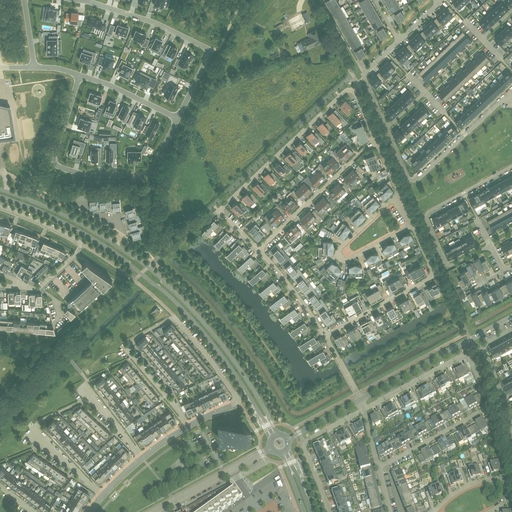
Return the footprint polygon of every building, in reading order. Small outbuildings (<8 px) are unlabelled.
[(460,8),(464,4),(465,5),(466,5),(464,4),(460,0),(453,0),(453,1),(454,2),(451,4),(457,10),(459,8),(460,8)] [(496,5),(498,6),(504,13),(509,8),(507,6),(503,2),(501,0),(496,5)] [(329,7),(332,12),(340,7),(337,2),(329,7)] [(392,12),(394,11),(399,8),(400,7),(397,2),(389,7),(392,12)] [(374,8),(371,3),(363,7),(366,13),(374,8)] [(446,7),(441,12),(448,19),(453,15),(452,14),(455,12),(449,6),(447,8),(446,7)] [(498,6),(494,10),(500,17),(504,13),(498,6)] [(45,18),(55,20),(56,11),(53,11),(53,9),(50,9),(50,8),(43,7),(42,14),(46,14),(45,18)] [(343,13),(340,7),(332,12),(335,17),(343,13)] [(66,16),(71,17),(70,20),(81,21),(82,16),(78,15),(79,9),(72,8),(72,10),(67,9),(66,16)] [(377,13),(374,8),(366,13),(369,18),(377,13)] [(404,17),(399,8),(394,11),(399,20),(404,17)] [(488,13),(489,14),(495,21),(500,17),(494,10),(492,9),(488,13)] [(438,17),(435,19),(441,25),(443,23),(444,23),(448,19),(441,12),(437,16),(438,17)] [(346,18),(343,13),(335,17),(338,22),(346,18)] [(369,18),(372,23),(380,18),(377,13),(369,18)] [(489,14),(485,18),(491,25),(495,21),(489,14)] [(487,29),(488,28),(491,25),(485,18),(484,17),(479,21),(487,29)] [(91,18),(89,24),(93,26),(92,27),(96,28),(95,32),(99,33),(98,37),(102,38),(104,32),(100,30),(102,25),(101,25),(102,22),(99,21),(100,20),(95,19),(91,18)] [(349,23),(346,18),(338,22),(341,28),(349,23)] [(375,28),(376,28),(382,24),(383,24),(383,23),(380,18),(372,23),(375,28)] [(432,20),(427,25),(434,32),(439,28),(438,27),(441,25),(435,19),(433,21),(432,20)] [(352,28),(349,23),(341,28),(344,33),(352,28)] [(110,25),(108,34),(112,35),(113,31),(115,32),(119,33),(118,34),(122,36),(122,35),(126,36),(128,28),(129,28),(128,28),(124,27),(124,26),(122,26),(121,26),(118,25),(117,24),(117,25),(117,27),(114,27),(115,26),(110,25)] [(387,34),(382,24),(376,28),(382,37),(387,34)] [(423,29),(424,30),(422,32),(427,38),(429,36),(430,36),(434,32),(427,25),(423,29)] [(301,42),(305,50),(314,45),(314,46),(323,41),(322,38),(324,37),(322,34),(321,34),(318,28),(308,34),(310,38),(301,42)] [(344,33),(347,38),(355,33),(352,28),(344,33)] [(504,30),(499,34),(507,42),(511,38),(504,30)] [(136,31),(132,39),(138,42),(142,44),(141,46),(146,48),(149,41),(144,39),(146,35),(136,31)] [(463,31),(458,36),(466,44),(468,42),(470,44),(472,42),(463,31)] [(418,33),(414,37),(421,45),(425,41),(425,40),(427,38),(422,32),(419,34),(418,33)] [(347,38),(350,43),(358,38),(356,35),(355,33),(347,38)] [(499,34),(495,38),(502,46),(507,42),(499,34)] [(49,40),(47,40),(49,54),(58,53),(57,40),(58,40),(57,35),(48,36),(49,40)] [(458,36),(454,40),(463,50),(465,48),(464,46),(466,44),(458,36)] [(410,43),(408,45),(413,51),(416,49),(421,45),(414,37),(409,42),(410,43)] [(162,41),(156,38),(150,49),(160,54),(163,48),(159,46),(162,41)] [(355,48),(360,45),(362,44),(361,43),(358,38),(350,43),(353,48),(353,49),(355,48)] [(454,40),(450,44),(457,52),(460,50),(461,52),(463,50),(454,40)] [(450,44),(445,48),(455,58),(457,56),(455,54),(457,52),(450,44)] [(169,50),(165,48),(162,55),(166,56),(166,55),(173,59),(178,49),(175,47),(175,46),(171,45),(169,50)] [(366,54),(360,45),(355,48),(360,57),(366,54)] [(407,57),(411,53),(413,51),(408,45),(406,47),(405,46),(400,50),(408,59),(408,58),(407,57)] [(445,48),(441,52),(449,60),(451,58),(453,60),(455,58),(445,48)] [(403,63),(408,59),(400,50),(395,55),(397,56),(394,58),(399,64),(402,61),(403,63)] [(79,55),(78,58),(79,59),(89,63),(91,58),(94,59),(96,53),(90,51),(89,54),(81,52),(80,55),(79,55)] [(179,63),(186,67),(192,56),(184,51),(180,60),(177,58),(174,65),(177,66),(179,63)] [(441,52),(436,56),(446,66),(448,64),(446,63),(449,60),(441,52)] [(479,53),(477,55),(485,65),(490,60),(483,52),(481,54),(479,53)] [(475,59),(474,61),(481,69),(485,65),(477,55),(474,58),(475,59)] [(101,57),(99,64),(104,65),(103,67),(107,69),(108,67),(112,69),(115,59),(106,56),(105,58),(101,57)] [(446,66),(436,56),(432,60),(440,69),(442,66),(444,68),(446,66)] [(388,61),(383,66),(390,73),(395,69),(395,68),(397,66),(392,60),(389,62),(388,61)] [(432,60),(428,64),(437,75),(439,73),(438,71),(440,69),(432,60)] [(127,63),(123,61),(119,69),(122,70),(120,74),(123,75),(122,76),(128,79),(130,75),(132,76),(135,70),(126,66),(127,63)] [(471,61),(468,63),(477,73),(481,69),(474,61),(472,62),(471,61)] [(467,68),(465,69),(472,77),(477,73),(468,63),(465,66),(467,68)] [(428,64),(423,69),(431,77),(433,75),(435,76),(437,75),(428,64)] [(156,66),(154,71),(161,75),(163,70),(156,66)] [(380,71),(377,74),(383,79),(386,76),(386,77),(390,73),(383,66),(379,70),(380,71)] [(423,69),(419,73),(428,83),(430,81),(429,79),(431,77),(423,69)] [(462,69),(459,72),(468,81),(472,77),(465,69),(463,71),(462,69)] [(511,75),(507,70),(502,74),(510,82),(511,80),(511,75)] [(458,76),(456,77),(463,85),(468,81),(459,72),(456,74),(458,76)] [(140,73),(136,80),(146,85),(147,84),(151,86),(155,78),(151,76),(150,78),(140,73)] [(381,81),(383,79),(377,74),(376,75),(375,74),(370,79),(374,83),(373,83),(376,89),(383,82),(381,81)] [(504,76),(500,80),(506,86),(510,82),(502,74),(504,76)] [(453,77),(450,80),(459,89),(463,85),(456,77),(455,79),(453,77)] [(449,84),(448,86),(455,93),(459,89),(450,80),(448,82),(449,84)] [(500,80),(495,84),(501,90),(502,89),(503,89),(504,87),(506,86),(500,80)] [(165,89),(159,101),(168,105),(174,93),(171,92),(174,85),(166,81),(162,88),(165,89)] [(495,84),(491,88),(497,94),(501,90),(495,84)] [(444,85),(442,88),(450,97),(454,94),(455,93),(448,86),(446,87),(444,85)] [(440,92),(439,94),(446,102),(450,97),(442,88),(439,91),(440,92)] [(491,88),(486,92),(492,98),(494,97),(496,95),(497,94),(491,88)] [(407,89),(402,93),(410,101),(415,97),(407,89)] [(486,92),(482,96),(488,103),(492,98),(486,92)] [(402,93),(398,97),(406,105),(410,101),(402,93)] [(482,96),(478,100),(484,107),(485,105),(485,106),(487,104),(488,103),(482,96)] [(92,97),(91,101),(92,101),(91,104),(103,108),(105,101),(94,97),(93,98),(92,97)] [(398,97),(394,101),(401,110),(406,105),(398,97)] [(114,99),(108,110),(114,113),(113,114),(116,116),(120,110),(117,108),(120,101),(117,99),(116,100),(114,99)] [(340,105),(344,109),(341,112),(346,117),(350,112),(348,110),(351,107),(350,106),(351,105),(347,101),(346,102),(345,100),(340,105)] [(478,100),(473,104),(479,111),(484,107),(478,100)] [(394,101),(389,106),(397,114),(401,110),(394,101)] [(0,139),(15,137),(10,106),(0,104),(0,139)] [(473,104),(469,108),(475,115),(476,114),(478,112),(479,111),(473,104)] [(123,105),(118,115),(122,118),(121,119),(126,122),(129,115),(126,114),(129,108),(123,105)] [(392,118),(397,114),(389,106),(385,110),(392,118)] [(423,106),(418,110),(424,117),(426,118),(430,114),(423,106)] [(469,108),(465,112),(471,119),(475,115),(469,108)] [(418,110),(414,114),(420,121),(424,117),(418,110)] [(337,116),(332,112),(327,116),(336,125),(339,122),(344,126),(347,122),(339,114),(337,116)] [(465,112),(460,117),(466,123),(471,119),(465,112)] [(133,113),(128,122),(139,128),(145,116),(139,113),(138,116),(133,113)] [(414,114),(409,118),(417,126),(422,122),(420,121),(414,114)] [(80,117),(77,125),(86,128),(84,131),(92,133),(93,130),(89,129),(92,121),(87,119),(83,117),(83,118),(80,117)] [(456,121),(462,127),(466,123),(460,117),(456,121)] [(409,118),(405,123),(411,129),(413,131),(417,126),(409,118)] [(149,124),(145,131),(149,133),(150,130),(157,133),(163,123),(156,119),(152,126),(149,124)] [(355,134),(355,136),(364,132),(361,125),(357,127),(356,124),(359,122),(357,120),(349,127),(351,129),(352,128),(354,131),(353,131),(354,132),(355,134)] [(317,126),(321,130),(320,131),(322,134),(323,134),(322,133),(323,133),(324,134),(327,131),(329,133),(333,129),(329,124),(326,127),(322,122),(317,126)] [(401,127),(403,129),(407,133),(411,129),(405,123),(401,127)] [(450,123),(448,125),(446,128),(453,135),(458,131),(450,123)] [(446,128),(441,132),(449,140),(453,135),(446,128)] [(398,129),(394,133),(401,141),(406,137),(405,135),(407,133),(403,129),(400,131),(398,129)] [(311,132),(306,136),(313,144),(317,140),(321,144),(325,141),(316,132),(314,134),(311,132)] [(367,138),(364,132),(355,136),(357,135),(359,139),(358,139),(357,140),(357,142),(358,143),(359,144),(362,142),(362,143),(364,142),(363,140),(367,138)] [(443,133),(440,135),(438,137),(444,144),(449,140),(441,132),(443,133)] [(438,137),(434,141),(440,148),(441,147),(443,145),(444,144),(438,137)] [(344,145),(341,148),(348,156),(353,151),(349,147),(351,145),(350,144),(346,140),(342,143),(344,145)] [(434,141),(430,145),(436,152),(440,148),(434,141)] [(300,142),(295,147),(302,154),(307,149),(310,152),(312,150),(307,145),(305,147),(300,142)] [(73,146),(70,157),(78,159),(79,153),(83,154),(86,144),(80,143),(79,147),(73,146)] [(430,145),(425,149),(431,156),(436,152),(430,145)] [(335,149),(332,153),(337,158),(339,156),(343,160),(348,156),(341,148),(337,151),(335,149)] [(102,155),(102,166),(109,166),(109,159),(113,159),(113,149),(106,149),(106,155),(102,155)] [(425,149),(421,154),(427,160),(431,156),(425,149)] [(300,163),(299,162),(301,159),(297,154),(295,156),(293,156),(289,152),(285,157),(286,158),(285,159),(288,162),(289,162),(292,164),(291,165),(294,169),(300,163)] [(330,159),(327,161),(334,169),(339,164),(335,160),(337,158),(332,153),(331,152),(330,153),(329,154),(331,156),(330,157),(330,159)] [(89,153),(89,166),(95,166),(95,159),(99,159),(99,153),(89,153)] [(365,165),(367,164),(377,160),(374,154),(373,153),(372,153),(371,153),(369,155),(370,156),(364,158),(366,162),(364,163),(365,165)] [(415,156),(423,164),(424,163),(426,161),(427,160),(421,154),(417,157),(415,156)] [(415,156),(411,161),(418,168),(423,164),(415,156)] [(129,157),(129,167),(134,167),(134,166),(142,166),(142,157),(129,157)] [(379,166),(377,160),(367,164),(370,170),(372,175),(370,177),(372,180),(377,175),(375,173),(373,169),(379,166)] [(320,163),(318,165),(318,166),(323,171),(325,169),(330,173),(334,169),(327,161),(322,166),(320,163)] [(278,162),(274,167),(280,174),(283,171),(284,173),(285,172),(287,174),(291,170),(287,166),(285,168),(284,167),(283,168),(278,162)] [(321,173),(323,171),(318,166),(314,170),(316,172),(313,174),(321,182),(325,178),(321,173)] [(364,177),(360,172),(357,174),(353,169),(348,174),(356,182),(360,178),(362,179),(364,177)] [(268,172),(263,177),(270,184),(275,180),(276,182),(279,179),(274,174),(271,176),(268,172)] [(316,186),(321,182),(313,174),(309,178),(307,176),(305,179),(309,184),(312,181),(316,186)] [(353,185),(356,182),(348,174),(343,178),(348,183),(345,186),(349,189),(350,190),(351,189),(354,186),(353,185)] [(503,181),(501,181),(506,189),(511,186),(507,178),(503,181)] [(307,186),(309,184),(305,179),(301,182),(303,184),(299,187),(307,195),(311,190),(307,186)] [(389,179),(381,187),(388,194),(392,190),(391,188),(392,186),(389,179)] [(500,182),(496,184),(501,192),(506,189),(501,181),(500,182)] [(257,182),(252,187),(259,194),(261,192),(262,193),(264,195),(269,190),(264,184),(262,186),(261,186),(257,182)] [(341,196),(346,191),(346,192),(349,189),(345,186),(344,184),(342,187),(338,183),(333,188),(341,196)] [(492,186),(491,187),(495,195),(501,192),(496,184),(492,186)] [(302,199),(307,195),(299,187),(296,190),(295,189),(291,192),(296,197),(298,195),(302,199)] [(376,192),(383,199),(388,194),(381,187),(376,192)] [(490,188),(486,190),(490,198),(495,195),(491,187),(490,188)] [(330,198),(330,199),(334,203),(337,201),(337,200),(341,196),(333,188),(329,192),(332,196),(330,198)] [(486,190),(481,193),(486,202),(485,200),(490,198),(486,190)] [(293,199),(296,197),(291,192),(287,196),(288,198),(286,200),(293,208),(298,203),(297,203),(293,199)] [(246,193),(242,197),(248,204),(251,201),(253,203),(258,199),(253,194),(250,197),(246,193)] [(481,193),(475,196),(480,205),(486,202),(481,193)] [(100,202),(99,194),(95,194),(94,200),(89,200),(90,209),(97,208),(97,207),(100,207),(100,202)] [(109,196),(109,195),(105,195),(104,202),(100,202),(100,207),(100,210),(107,209),(107,208),(110,208),(109,196)] [(120,210),(119,200),(115,200),(113,196),(111,196),(109,196),(110,208),(110,209),(113,209),(113,210),(120,210)] [(355,196),(353,198),(355,201),(360,205),(362,203),(361,202),(358,199),(355,196)] [(372,196),(368,200),(374,207),(379,203),(372,196)] [(475,208),(480,205),(475,196),(470,199),(475,208)] [(324,197),(319,201),(327,209),(330,207),(331,208),(336,204),(334,203),(330,199),(328,201),(324,197)] [(374,207),(368,200),(365,197),(363,200),(361,202),(362,203),(369,211),(374,207)] [(277,205),(282,210),(284,208),(288,212),(293,208),(286,200),(283,202),(282,201),(277,205)] [(324,212),(327,209),(319,201),(314,206),(318,210),(316,213),(321,218),(322,216),(325,214),(324,212)] [(465,201),(459,204),(464,212),(469,209),(465,201)] [(237,214),(241,211),(243,214),(247,210),(242,205),(240,207),(236,203),(231,207),(237,214)] [(459,204),(454,207),(458,215),(464,212),(459,204)] [(275,210),(272,213),(279,221),(284,217),(279,212),(282,210),(277,205),(274,208),(275,210)] [(450,209),(449,210),(453,218),(458,215),(454,207),(450,209)] [(141,216),(140,212),(136,212),(134,208),(125,210),(127,217),(128,217),(129,220),(141,216)] [(359,209),(354,213),(360,220),(365,215),(359,209)] [(511,215),(509,209),(503,212),(509,222),(511,220),(511,221),(511,215)] [(448,211),(444,213),(448,221),(453,218),(449,210),(448,211)] [(312,223),(315,220),(317,223),(322,219),(321,218),(316,213),(314,216),(309,211),(304,215),(312,223)] [(503,212),(498,215),(505,227),(507,226),(506,224),(509,222),(503,212)] [(266,221),(268,223),(270,221),(274,225),(279,221),(272,213),(268,217),(266,215),(263,218),(266,221)] [(349,217),(356,224),(360,220),(354,213),(349,217)] [(444,213),(438,216),(444,225),(443,224),(448,221),(444,213)] [(304,224),(301,226),(305,230),(308,234),(311,231),(310,229),(311,228),(309,226),(312,223),(304,215),(300,219),(304,224)] [(498,215),(493,218),(498,228),(501,226),(502,228),(505,227),(498,215)] [(138,227),(137,223),(142,220),(141,216),(129,220),(130,222),(128,223),(130,230),(132,229),(138,227)] [(438,228),(444,225),(438,216),(433,219),(438,228)] [(253,217),(248,222),(250,224),(249,225),(250,226),(250,227),(248,230),(252,234),(260,228),(254,221),(255,220),(253,217)] [(493,218),(487,221),(494,233),(497,231),(495,229),(498,228),(493,218)] [(218,222),(217,224),(213,220),(203,232),(208,236),(213,230),(217,233),(223,226),(218,222)] [(266,221),(260,228),(252,234),(257,239),(264,233),(261,230),(264,227),(268,231),(270,229),(269,228),(271,226),(268,223),(266,221)] [(350,227),(342,222),(340,221),(337,226),(336,225),(346,233),(350,227)] [(294,224),(290,229),(297,237),(305,230),(301,226),(300,226),(298,228),(298,227),(294,224)] [(11,226),(5,225),(3,234),(8,235),(6,242),(7,242),(6,245),(8,246),(10,240),(12,233),(9,232),(11,226)] [(342,238),(346,233),(336,225),(332,231),(342,238)] [(140,233),(145,230),(144,226),(138,227),(132,229),(132,232),(131,232),(133,239),(141,237),(140,233)] [(285,239),(290,244),(297,237),(290,229),(285,233),(287,236),(287,237),(285,239)] [(16,230),(14,234),(12,233),(10,240),(12,241),(13,239),(18,241),(21,231),(16,230)] [(27,234),(25,233),(21,231),(18,241),(24,243),(27,234)] [(226,232),(225,233),(216,243),(220,247),(225,241),(229,245),(235,238),(231,234),(230,235),(226,232)] [(410,233),(404,236),(409,244),(415,241),(410,233)] [(33,236),(28,234),(27,234),(24,243),(30,245),(33,236)] [(471,234),(466,237),(471,247),(477,244),(471,234)] [(38,238),(39,238),(33,236),(30,245),(35,247),(34,250),(36,251),(39,245),(36,244),(38,238)] [(403,248),(409,244),(404,236),(399,239),(400,241),(398,242),(401,247),(402,246),(403,248)] [(466,237),(460,240),(466,250),(471,247),(466,237)] [(455,243),(461,253),(466,250),(460,240),(461,242),(456,245),(455,243)] [(43,242),(41,246),(39,245),(36,251),(39,252),(40,251),(44,253),(48,244),(43,242)] [(394,242),(388,245),(392,253),(398,250),(394,242)] [(501,247),(506,256),(511,253),(506,242),(502,244),(503,245),(501,247)] [(277,243),(269,250),(272,254),(273,253),(276,257),(281,252),(283,250),(277,243)] [(455,243),(450,246),(455,256),(461,253),(455,243)] [(54,246),(52,245),(48,244),(44,253),(50,255),(54,246)] [(249,253),(247,251),(247,250),(243,246),(242,247),(238,244),(237,245),(233,249),(227,255),(232,259),(237,253),(241,257),(241,256),(244,258),(249,253)] [(388,245),(382,248),(387,257),(392,253),(388,245)] [(60,249),(55,247),(54,246),(50,255),(57,258),(60,249)] [(450,246),(444,249),(450,259),(455,256),(450,246)] [(332,254),(332,247),(318,247),(319,257),(327,257),(326,254),(332,254)] [(60,249),(57,258),(64,261),(68,258),(63,256),(65,251),(65,252),(66,251),(60,249)] [(278,261),(281,265),(290,258),(285,253),(283,254),(281,252),(276,257),(279,260),(278,261)] [(377,253),(371,255),(375,264),(381,261),(377,253)] [(371,255),(365,258),(369,266),(375,264),(371,255)] [(239,266),(243,271),(249,265),(252,269),(259,263),(255,258),(254,260),(250,256),(239,266)] [(285,267),(288,271),(293,267),(292,265),(294,263),(290,258),(281,265),(284,268),(285,267)] [(486,260),(481,262),(479,258),(474,260),(476,264),(479,268),(479,270),(484,267),(486,271),(491,269),(486,260)] [(6,272),(7,269),(11,262),(6,259),(1,269),(6,272)] [(70,301),(68,303),(67,303),(67,304),(68,304),(68,305),(69,305),(71,303),(79,311),(112,280),(87,263),(86,261),(81,266),(94,280),(71,302),(70,301)] [(331,262),(326,268),(324,266),(320,271),(327,277),(326,278),(336,266),(331,262)] [(421,262),(413,267),(419,277),(425,274),(422,268),(423,267),(421,262)] [(467,265),(469,269),(465,271),(470,280),(474,278),(472,274),(476,271),(476,270),(472,263),(471,262),(467,265)] [(297,264),(293,267),(288,271),(292,275),(290,276),(293,279),(302,273),(298,268),(299,267),(297,264)] [(16,274),(22,278),(28,268),(27,269),(21,265),(16,274)] [(340,275),(338,274),(341,270),(336,266),(326,278),(331,282),(334,279),(335,280),(335,281),(340,275)] [(411,277),(413,280),(419,277),(413,267),(404,272),(407,278),(410,276),(411,277)] [(27,281),(28,279),(33,271),(28,268),(22,278),(27,281)] [(266,271),(265,272),(262,268),(250,279),(254,283),(260,278),(264,282),(270,276),(266,271)] [(470,280),(465,271),(461,274),(463,278),(459,280),(464,289),(468,287),(466,283),(470,280)] [(396,278),(393,280),(398,289),(403,286),(401,282),(402,282),(402,280),(404,278),(401,272),(395,275),(396,278)] [(297,282),(300,286),(310,279),(308,277),(306,278),(302,273),(293,279),(296,283),(297,282)] [(511,289),(511,283),(509,277),(504,279),(506,283),(503,285),(507,292),(511,289)] [(389,285),(392,292),(398,289),(393,280),(391,281),(389,281),(388,278),(383,281),(385,287),(389,285)] [(302,291),(305,295),(314,288),(310,282),(311,281),(310,279),(300,286),(303,290),(302,291)] [(278,284),(276,285),(273,281),(261,291),(265,296),(271,291),(274,295),(281,289),(278,284)] [(427,288),(429,292),(427,294),(430,300),(434,298),(435,293),(438,294),(438,291),(439,290),(439,289),(439,287),(437,287),(435,283),(431,285),(432,286),(427,288)] [(507,292),(503,285),(500,286),(498,283),(494,285),(500,296),(507,292)] [(380,284),(371,289),(377,300),(383,297),(380,292),(383,290),(380,284)] [(500,296),(494,285),(489,288),(491,291),(488,293),(492,300),(500,296)] [(309,297),(312,301),(317,298),(315,295),(318,294),(314,288),(305,295),(308,298),(309,297)] [(365,292),(362,294),(365,301),(369,299),(371,303),(377,300),(371,289),(372,292),(367,295),(365,292)] [(476,291),(481,301),(485,298),(488,303),(492,300),(488,293),(487,291),(483,293),(481,289),(476,291)] [(465,292),(470,301),(474,299),(477,303),(481,301),(476,291),(472,294),(470,290),(465,292)] [(419,292),(413,295),(419,306),(425,303),(426,305),(429,303),(425,295),(422,296),(419,292)] [(287,299),(284,294),(272,304),(275,309),(281,304),(284,308),(292,302),(288,298),(287,299)] [(358,295),(349,300),(356,312),(356,311),(362,308),(361,308),(359,303),(362,301),(358,295)] [(313,306),(316,310),(325,304),(321,298),(319,300),(317,298),(312,301),(315,305),(313,306)] [(406,299),(400,302),(404,311),(409,308),(410,310),(414,308),(411,302),(409,303),(406,299)] [(343,303),(344,306),(344,307),(345,307),(349,315),(348,315),(348,316),(356,312),(349,300),(343,303)] [(320,313),(323,317),(328,313),(326,311),(329,309),(325,304),(316,310),(319,314),(320,313)] [(76,314),(64,306),(63,306),(64,306),(63,306),(63,307),(63,308),(63,309),(63,310),(64,311),(71,318),(76,314)] [(395,311),(393,308),(393,306),(386,310),(390,317),(391,316),(392,318),(393,319),(395,318),(395,316),(398,315),(401,314),(398,309),(395,311)] [(150,321),(156,316),(160,312),(156,308),(146,317),(150,321)] [(298,311),(297,312),(294,308),(282,317),(285,322),(291,317),(294,322),(302,316),(298,311)] [(143,321),(145,319),(137,310),(135,312),(143,321)] [(327,326),(337,321),(332,314),(330,316),(328,313),(323,317),(325,321),(324,322),(327,326)] [(378,328),(382,326),(383,328),(389,324),(385,316),(382,318),(379,313),(373,317),(377,324),(376,324),(378,328)] [(367,320),(361,324),(365,333),(369,330),(371,334),(373,333),(374,334),(377,332),(372,323),(369,325),(367,320)] [(307,326),(304,322),(291,331),(295,336),(301,331),(304,336),(312,330),(308,325),(307,326)] [(160,327),(163,330),(167,335),(175,327),(171,323),(172,323),(167,328),(165,325),(160,327)] [(55,333),(52,325),(52,326),(48,327),(46,327),(47,324),(46,324),(46,332),(55,333)] [(167,335),(170,338),(178,331),(175,327),(167,335)] [(353,328),(347,331),(351,338),(354,337),(356,340),(362,336),(359,331),(355,332),(353,328)] [(170,338),(173,342),(182,335),(178,331),(170,338)] [(173,342),(177,346),(185,339),(182,335),(173,342)] [(334,338),(337,342),(336,344),(338,344),(338,345),(339,345),(344,346),(349,343),(346,337),(343,339),(340,335),(334,338)] [(315,352),(323,347),(318,339),(316,340),(313,336),(301,345),(304,349),(310,345),(315,352)] [(136,344),(140,349),(148,341),(144,337),(145,337),(136,344)] [(177,346),(180,350),(188,343),(185,339),(177,346)] [(506,339),(501,342),(506,352),(511,349),(506,339)] [(140,349),(143,352),(151,345),(148,342),(148,341),(140,349)] [(501,342),(496,345),(501,354),(506,352),(501,342)] [(180,350),(183,354),(192,347),(188,343),(180,350)] [(143,352),(146,356),(154,349),(151,345),(143,352)] [(490,348),(495,357),(501,354),(496,345),(490,348)] [(183,354),(187,358),(195,351),(192,347),(183,354)] [(146,356),(149,360),(158,353),(154,349),(146,356)] [(325,355),(323,350),(309,358),(312,363),(319,359),(322,364),(330,359),(327,354),(325,355)] [(187,358),(190,362),(198,355),(195,351),(187,358)] [(149,360),(153,364),(161,357),(158,353),(149,360)] [(190,362),(193,366),(202,359),(198,355),(190,362)] [(153,364),(156,368),(164,361),(161,357),(153,364)] [(193,366),(197,370),(205,363),(202,359),(193,366)] [(156,368),(159,372),(168,365),(164,361),(156,368)] [(119,369),(124,375),(132,368),(127,362),(119,369)] [(197,370),(200,373),(208,366),(205,363),(197,370)] [(463,366),(458,369),(464,378),(469,376),(468,374),(471,373),(466,364),(462,366),(463,366)] [(159,372),(163,376),(171,369),(168,365),(159,372)] [(212,371),(208,366),(200,373),(203,377),(203,378),(212,371)] [(124,375),(129,380),(137,373),(132,368),(124,375)] [(163,376),(166,380),(174,373),(171,369),(163,376)] [(454,370),(450,372),(455,381),(458,380),(459,381),(464,378),(458,369),(454,371),(454,370)] [(129,380),(133,385),(141,378),(137,373),(129,380)] [(166,380),(169,384),(177,377),(174,373),(166,380)] [(445,376),(441,378),(446,388),(446,386),(453,382),(448,373),(445,375),(445,376)] [(93,379),(96,382),(94,384),(94,383),(93,383),(97,388),(106,381),(101,375),(93,379)] [(169,384),(172,388),(181,381),(177,377),(169,384)] [(133,385),(138,390),(146,383),(141,378),(133,385)] [(436,380),(433,382),(438,391),(441,389),(441,391),(446,388),(441,378),(437,381),(436,380)] [(97,388),(100,392),(109,385),(106,382),(106,381),(97,388)] [(184,384),(181,381),(172,388),(176,392),(184,385),(184,384)] [(507,392),(511,389),(511,387),(509,381),(503,384),(507,392)] [(138,390),(142,395),(150,388),(146,383),(138,390)] [(428,385),(423,388),(429,397),(434,395),(433,393),(436,392),(431,383),(427,385),(428,385)] [(224,384),(221,385),(216,388),(221,398),(226,396),(225,394),(229,392),(224,384)] [(100,392),(103,396),(112,389),(109,385),(100,392)] [(142,395),(147,401),(155,393),(150,388),(142,395)] [(216,388),(212,390),(216,400),(221,398),(216,388)] [(419,389),(415,391),(420,400),(423,399),(424,400),(429,397),(423,388),(419,390),(419,389)] [(103,396),(106,400),(115,393),(112,389),(103,396)] [(212,390),(207,392),(212,402),(216,400),(212,390)] [(207,392),(203,395),(207,404),(212,402),(207,392)] [(106,400),(109,404),(118,397),(115,393),(106,400)] [(160,399),(155,393),(147,401),(152,406),(160,399)] [(410,406),(411,406),(412,408),(416,405),(415,403),(418,402),(413,393),(410,394),(410,395),(406,397),(410,406)] [(472,396),(468,398),(473,408),(477,406),(477,404),(481,402),(482,402),(477,394),(477,395),(473,397),(472,396)] [(203,395),(198,397),(202,406),(207,404),(203,395)] [(109,404),(113,408),(122,401),(122,400),(121,401),(118,397),(109,404)] [(198,397),(193,399),(198,409),(202,406),(198,397)] [(403,410),(410,406),(406,397),(402,400),(401,399),(398,401),(403,410)] [(470,410),(473,408),(468,398),(464,400),(464,399),(459,401),(461,404),(464,411),(469,409),(470,410)] [(189,401),(188,401),(193,411),(198,409),(193,399),(189,401)] [(113,408),(116,412),(125,405),(122,401),(113,408)] [(188,401),(184,403),(184,404),(181,406),(184,413),(185,413),(184,412),(187,411),(188,414),(193,411),(188,401)] [(393,404),(388,407),(394,417),(399,414),(398,413),(401,411),(396,402),(392,404),(393,404)] [(455,405),(451,407),(457,417),(460,415),(460,414),(464,411),(461,404),(456,406),(455,405)] [(116,412),(119,416),(127,410),(124,406),(126,405),(125,405),(116,412)] [(73,414),(78,419),(85,411),(80,406),(73,414)] [(384,409),(380,410),(387,423),(390,421),(389,419),(394,417),(388,407),(384,409)] [(448,411),(444,413),(448,420),(452,418),(453,419),(457,417),(451,407),(447,409),(448,411)] [(119,416),(122,420),(130,414),(127,410),(119,416)] [(78,419),(83,424),(90,416),(85,411),(78,419)] [(169,411),(165,414),(171,424),(176,421),(169,411)] [(371,418),(372,425),(373,424),(374,423),(375,425),(383,421),(378,412),(375,413),(375,414),(371,417),(371,418)] [(438,414),(434,416),(440,426),(444,424),(443,423),(448,420),(444,413),(439,416),(438,414)] [(133,418),(130,414),(122,420),(125,424),(134,418),(134,417),(133,418)] [(165,415),(161,418),(167,426),(171,424),(165,414),(165,415)] [(83,424),(88,428),(95,420),(90,416),(83,424)] [(432,420),(427,422),(431,430),(435,427),(436,428),(440,426),(434,416),(431,418),(432,420)] [(483,419),(479,421),(485,431),(488,429),(487,427),(492,425),(488,417),(488,418),(483,420),(483,419)] [(161,418),(157,421),(163,429),(167,426),(161,418)] [(45,427),(49,431),(57,423),(53,419),(45,427),(45,426),(45,427)] [(88,428),(93,433),(101,425),(95,420),(88,428)] [(157,421),(152,423),(158,432),(163,429),(157,421)] [(476,424),(471,427),(475,434),(480,432),(481,433),(485,431),(479,421),(475,423),(476,424)] [(421,423),(418,425),(423,435),(427,433),(426,432),(431,430),(427,422),(422,425),(421,423)] [(49,431),(52,435),(60,427),(57,424),(57,423),(49,431)] [(152,423),(148,426),(154,435),(158,432),(152,423)] [(354,425),(351,427),(356,436),(358,434),(359,435),(364,433),(363,430),(362,423),(361,423),(360,424),(359,423),(354,425)] [(250,425),(217,424),(218,437),(221,442),(228,445),(252,444),(250,425)] [(93,433),(98,438),(106,430),(101,425),(93,433)] [(415,429),(410,431),(414,439),(419,436),(419,437),(423,435),(418,425),(414,427),(415,429)] [(148,426),(144,429),(150,438),(154,435),(148,426)] [(52,435),(56,438),(64,431),(60,427),(52,435)] [(466,428),(462,430),(468,440),(471,438),(471,437),(475,434),(471,427),(467,429),(466,428)] [(344,431),(340,433),(345,443),(350,440),(350,439),(352,437),(347,428),(344,430),(344,431)] [(140,432),(139,432),(146,441),(150,438),(144,429),(140,432)] [(111,435),(106,430),(98,438),(104,443),(111,435)] [(462,430),(458,432),(459,433),(455,436),(454,436),(458,444),(459,443),(463,441),(464,442),(468,440),(462,430)] [(56,438),(59,442),(67,435),(64,431),(56,438)] [(404,432),(401,435),(406,444),(410,442),(409,441),(414,439),(410,431),(405,434),(404,432)] [(135,435),(141,444),(146,441),(139,432),(135,435)] [(335,435),(332,437),(337,446),(340,444),(341,446),(345,443),(340,433),(336,436),(335,435)] [(59,442),(63,446),(71,438),(67,435),(59,442)] [(402,446),(406,444),(401,435),(397,437),(398,438),(393,441),(397,448),(402,445),(402,446)] [(63,446),(66,449),(74,442),(71,438),(63,446)] [(445,440),(442,442),(447,451),(451,449),(450,448),(454,445),(455,446),(455,445),(451,438),(450,438),(451,438),(446,441),(445,440)] [(388,442),(384,444),(389,454),(393,452),(392,450),(397,448),(393,441),(388,443),(388,442)] [(66,449),(70,453),(78,446),(74,442),(66,449)] [(314,449),(315,452),(325,448),(327,447),(325,442),(323,443),(317,445),(316,445),(316,446),(313,447),(314,447),(314,449)] [(438,445),(434,447),(438,455),(442,452),(443,454),(447,451),(442,442),(438,444),(438,445)] [(381,447),(377,449),(379,458),(385,455),(385,456),(389,454),(384,444),(380,446),(381,447)] [(130,454),(122,445),(118,449),(125,457),(130,454)] [(70,453),(73,457),(81,449),(78,446),(70,453)] [(356,450),(358,460),(368,458),(366,447),(356,450)] [(429,449),(425,451),(430,461),(434,459),(433,457),(438,455),(434,447),(429,450),(429,449)] [(317,456),(327,452),(325,448),(315,452),(317,455),(317,454),(318,456),(317,456)] [(73,457),(77,461),(84,453),(81,449),(73,457)] [(118,449),(114,453),(122,461),(125,457),(118,449)] [(425,451),(421,453),(422,454),(417,456),(421,464),(426,461),(426,463),(430,461),(425,451)] [(318,458),(319,461),(329,457),(331,456),(329,452),(327,453),(327,452),(317,456),(317,457),(318,456),(319,458),(318,458)] [(27,462),(33,466),(39,457),(33,453),(27,462)] [(88,457),(84,453),(77,461),(80,464),(88,457)] [(114,453),(111,456),(118,464),(122,461),(114,453)] [(105,458),(107,460),(114,468),(118,464),(111,456),(109,454),(105,458)] [(33,466),(39,470),(45,461),(39,457),(33,466)] [(321,466),(331,462),(329,457),(319,461),(321,464),(322,466),(321,466)] [(107,460),(103,463),(110,471),(114,468),(107,460)] [(39,470),(44,474),(50,465),(45,461),(39,470)] [(499,461),(495,462),(498,472),(500,471),(500,472),(505,471),(502,462),(500,463),(499,461)] [(322,468),(323,471),(333,467),(331,462),(321,466),(322,466),(323,467),(322,468)] [(488,464),(491,473),(491,474),(498,472),(495,462),(490,463),(491,464),(488,464)] [(103,463),(99,467),(107,475),(110,471),(103,463)] [(44,474),(50,478),(49,480),(56,469),(50,465),(44,474)] [(478,465),(474,467),(477,477),(479,476),(479,477),(484,476),(480,465),(478,466),(478,465)] [(95,470),(103,478),(107,475),(99,467),(96,470),(95,470)] [(325,475),(335,471),(333,467),(323,471),(325,473),(326,475),(325,475)] [(391,471),(394,479),(404,476),(402,471),(399,472),(397,467),(391,471)] [(468,471),(470,478),(471,479),(477,477),(474,467),(470,468),(470,471),(468,471)] [(54,484),(56,482),(62,473),(56,469),(49,480),(54,484)] [(463,482),(461,474),(459,469),(453,471),(457,484),(463,482)] [(0,477),(0,480),(3,482),(9,474),(5,471),(6,470),(0,477)] [(91,474),(99,482),(103,478),(95,470),(91,474)] [(326,477),(327,480),(337,476),(335,471),(325,475),(326,475),(326,477)] [(455,486),(455,485),(457,484),(453,471),(452,471),(453,474),(449,476),(447,477),(451,487),(455,486)] [(68,477),(62,473),(56,482),(62,486),(68,477)] [(3,482),(7,485),(13,477),(9,474),(3,482)] [(333,483),(334,483),(335,484),(339,482),(338,481),(339,481),(337,476),(327,480),(328,483),(329,483),(329,484),(329,485),(332,483),(333,484),(333,483)] [(394,479),(396,484),(406,480),(404,476),(394,479)] [(7,485),(11,488),(18,479),(17,480),(13,477),(7,485)] [(11,488),(15,492),(22,482),(18,479),(11,488)] [(396,484),(398,489),(407,485),(406,480),(396,484)] [(15,492),(19,495),(26,486),(22,483),(23,482),(22,482),(15,492)] [(81,484),(79,487),(76,492),(86,498),(89,494),(86,492),(88,489),(81,484)] [(222,511),(241,498),(242,498),(238,493),(236,490),(232,484),(227,486),(180,511),(222,511)] [(439,485),(435,486),(438,496),(444,494),(441,484),(439,485)] [(398,489),(400,494),(409,490),(407,485),(398,489)] [(19,495),(23,498),(30,489),(26,486),(19,495)] [(436,498),(436,497),(438,496),(435,486),(430,488),(431,488),(428,489),(432,499),(436,498)] [(332,494),(333,497),(343,494),(342,488),(341,489),(341,487),(337,488),(337,490),(336,490),(335,490),(335,491),(332,492),(333,494),(332,494)] [(23,498),(27,501),(34,492),(30,489),(23,498)] [(400,494),(402,498),(411,495),(409,490),(400,494)] [(27,501),(31,504),(38,495),(34,492),(27,501)] [(76,492),(73,496),(83,502),(86,498),(76,492)] [(335,501),(335,502),(345,498),(343,494),(333,497),(334,500),(335,500),(335,501)] [(31,504),(35,507),(42,499),(38,495),(31,504)] [(402,498),(403,503),(413,499),(411,495),(402,498)] [(73,496),(71,500),(80,506),(83,502),(73,496)] [(35,507),(39,510),(46,502),(42,499),(35,507)] [(403,503),(405,508),(415,504),(413,499),(403,503)] [(71,500),(68,505),(77,510),(80,506),(71,500)] [(50,505),(46,502),(39,510),(41,511),(44,511),(50,505)]
